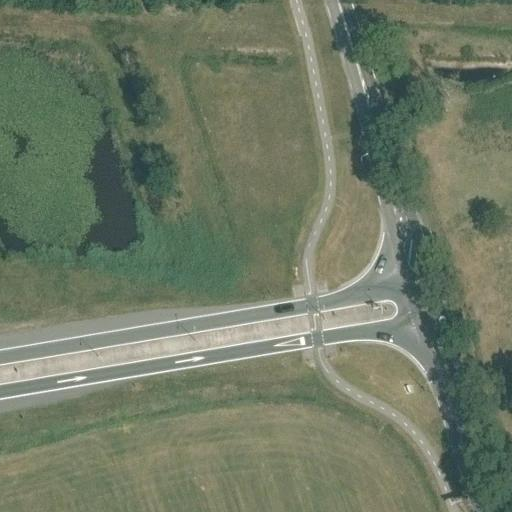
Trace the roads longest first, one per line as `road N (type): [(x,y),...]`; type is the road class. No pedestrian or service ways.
road 1 (motorway): [(0,391),(430,320)]
road 2 (motorway): [(420,286),(0,357)]
road 3 (primary): [(420,286),(337,0)]
road 4 (tertiary): [(491,511),(430,320)]
